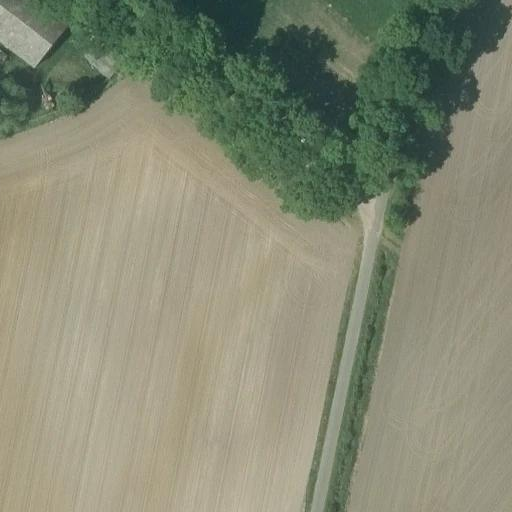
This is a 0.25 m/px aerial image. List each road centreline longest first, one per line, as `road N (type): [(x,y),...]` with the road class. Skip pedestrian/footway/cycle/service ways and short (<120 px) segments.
road 1 (unclassified): [(108,0),(374,199)]
road 2 (unclassified): [(312,511),(374,199)]
road 3 (unclassified): [(374,199),(418,0)]
